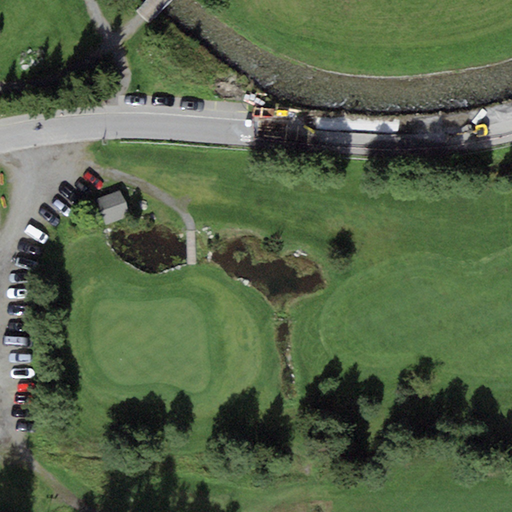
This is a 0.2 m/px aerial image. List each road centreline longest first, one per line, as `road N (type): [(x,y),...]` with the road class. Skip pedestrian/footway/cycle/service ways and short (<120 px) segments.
road 1 (residential): [(511,127),(384,142),(118,124),(0,136)]
road 2 (track): [(118,124),(124,74),(93,0)]
